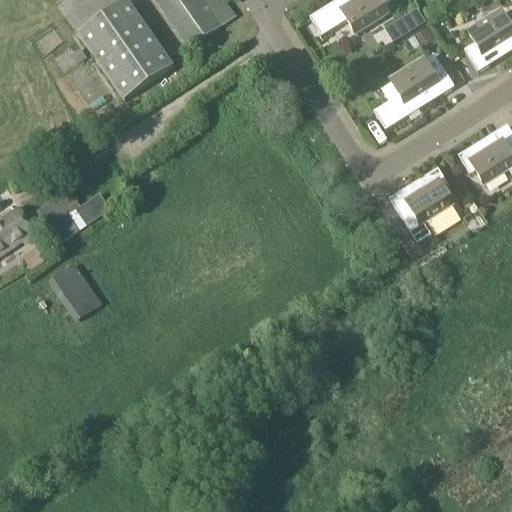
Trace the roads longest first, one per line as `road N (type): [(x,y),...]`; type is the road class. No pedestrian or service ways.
road 1 (residential): [(382,181),(260,11)]
road 2 (residential): [(382,181),(511,98)]
